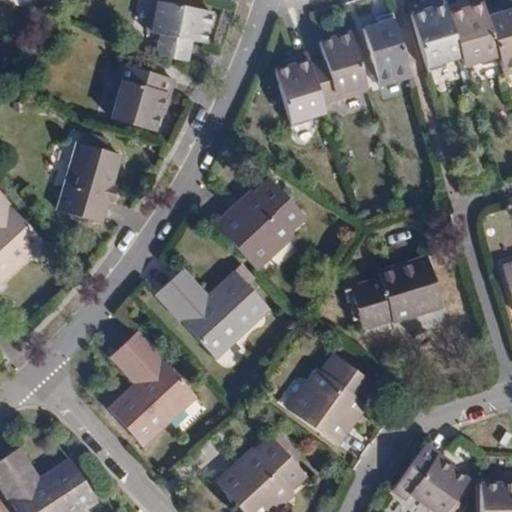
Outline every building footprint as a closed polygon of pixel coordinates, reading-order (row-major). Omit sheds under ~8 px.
[(422,8),(408,12),(426,69),(442,64),(447,58),(460,54),(445,6),(443,0),(430,0),(428,1),(430,6),(422,8)] [(160,35),(156,54),(187,61),(191,42),(204,45),(211,13),(153,1),(146,32),(160,35)] [(460,2),(445,6),(460,54),(462,62),(472,59),(484,62),(498,58),(485,16),(481,2),(468,6),(462,8),(460,2)] [(511,8),(485,16),(498,58),(502,73),(511,70),(511,8)] [(379,86),(410,77),(391,16),(374,21),(376,27),(362,31),(379,86)] [(322,103),(367,90),(350,32),(320,41),(325,58),(328,65),(312,70),(322,103)] [(312,114),(324,111),(322,103),(312,70),(309,63),(306,53),(291,58),(293,63),(274,68),(292,126),(309,121),(312,114)] [(328,65),(325,58),(309,63),(312,70),(328,65)] [(159,95),(165,97),(170,79),(118,65),(113,81),(118,82),(108,118),(150,129),(154,113),(159,95)] [(160,114),(165,97),(159,95),(154,113),(160,114)] [(97,223),(104,202),(101,201),(105,188),(107,189),(117,156),(100,151),(104,139),(89,135),(86,147),(76,144),(57,211),(97,223)] [(251,192),(212,227),(254,270),(261,263),(263,256),(273,246),(280,246),(287,240),(289,231),(304,218),(269,181),(254,195),(251,192)] [(101,201),(104,202),(108,203),(112,190),(107,189),(105,188),(101,201)] [(0,200),(0,280),(42,242),(8,204),(5,207),(0,200)] [(391,317),(392,323),(442,309),(427,258),(377,273),(378,279),(356,285),(354,277),(340,280),(351,317),(356,315),(359,326),(391,317)] [(511,265),(502,268),(511,301),(511,265)] [(181,270),(175,276),(201,304),(207,298),(181,270)] [(235,273),(207,298),(201,304),(175,276),(154,294),(210,356),(221,346),(224,349),(267,309),(235,273)] [(140,379),(133,385),(106,409),(139,447),(184,407),(180,403),(190,394),(136,333),(115,351),(140,379)] [(213,359),(224,349),(221,346),(210,356),(213,359)] [(140,379),(115,351),(109,357),(133,385),(140,379)] [(294,401),(287,410),(334,447),(366,406),(361,402),(373,387),(333,357),(321,372),(315,373),(309,381),(310,387),(301,399),(294,401)] [(193,398),(190,394),(180,403),(184,407),(193,398)] [(252,450),(215,483),(241,511),(266,511),(275,504),(283,504),(288,499),(290,490),(305,476),(271,438),(255,453),(252,450)] [(436,460),(438,457),(425,447),(391,491),(405,501),(409,495),(430,511),(444,511),(466,483),(452,473),(436,460)] [(31,485),(39,480),(18,448),(11,453),(31,485)] [(31,485),(11,453),(0,459),(0,489),(14,511),(80,511),(96,502),(69,461),(39,480),(31,485)] [(436,460),(452,473),(455,469),(438,457),(436,460)] [(511,511),(511,486),(498,486),(479,486),(478,511),(511,511)]
